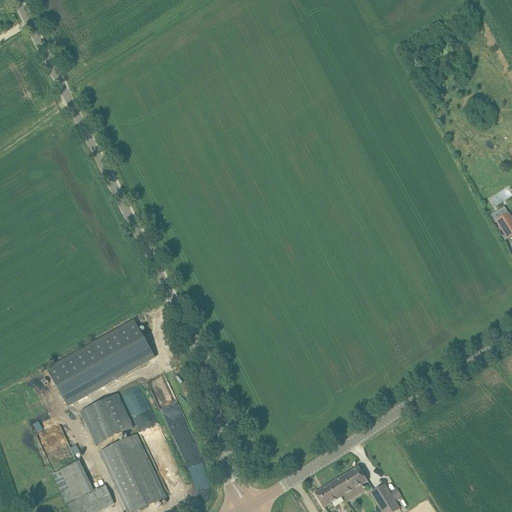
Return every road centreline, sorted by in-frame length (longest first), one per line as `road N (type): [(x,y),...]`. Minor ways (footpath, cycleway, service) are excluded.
road 1 (unclassified): [(245,508),(201,350),(17,0)]
road 2 (tertiary): [(245,508),(511,336)]
